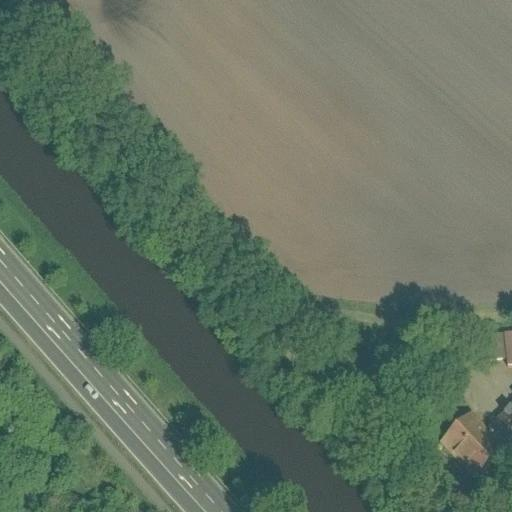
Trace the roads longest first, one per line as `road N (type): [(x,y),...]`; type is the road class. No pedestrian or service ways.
road 1 (unclassified): [(0,26),(249,299)]
road 2 (primary): [(0,273),(208,511)]
